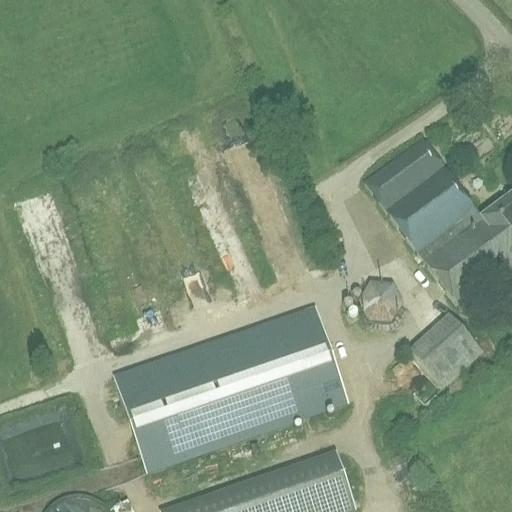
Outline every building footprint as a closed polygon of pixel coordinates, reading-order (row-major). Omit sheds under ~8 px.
[(461,313),(511,274),(511,197),(481,221),(423,141),(364,185),(461,313)] [(254,165),(257,187),(278,185),(275,163),(254,165)] [(209,247),(189,252),(203,307),(223,302),(209,247)] [(376,321),(413,316),(408,278),(379,282),(381,294),(373,295),(376,321)] [(409,353),(442,392),(483,354),(449,317),(409,353)] [(131,408),(148,459),(197,443),(189,418),(302,380),(291,346),(255,358),(247,336),(235,340),(245,368),(131,408)] [(335,454),(168,511),(352,511),(355,511),(335,454)] [(108,511),(100,504),(88,497),(74,495),(60,498),(49,505),(42,511),(108,511)]
